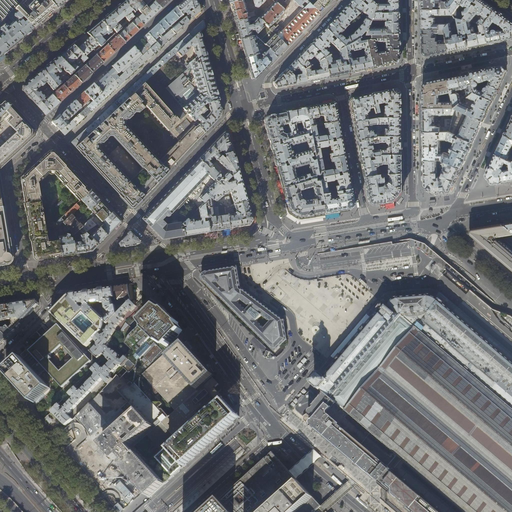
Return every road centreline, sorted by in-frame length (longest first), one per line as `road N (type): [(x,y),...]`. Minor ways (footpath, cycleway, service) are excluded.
road 1 (secondary): [(160,511),(237,442),(439,221)]
road 2 (residential): [(41,124),(178,0)]
road 3 (residential): [(365,222),(410,210),(410,72)]
road 4 (residential): [(258,408),(194,319),(169,267)]
road 5 (residential): [(26,282),(9,178),(50,134)]
road 6 (residential): [(132,219),(239,110)]
road 7 (unclassified): [(258,408),(146,511)]
road 8 (secondary): [(299,245),(439,221)]
road 9 (tertiary): [(239,110),(267,206),(292,235)]
road 10 (residential): [(365,222),(339,87)]
road 11 (residential): [(511,91),(454,213)]
road 12 (residential): [(276,101),(267,77),(342,0)]
road 13 (secondary): [(169,267),(299,245)]
road 14 (secondary): [(81,511),(0,414)]
road 15 (secondary): [(96,0),(1,80)]
